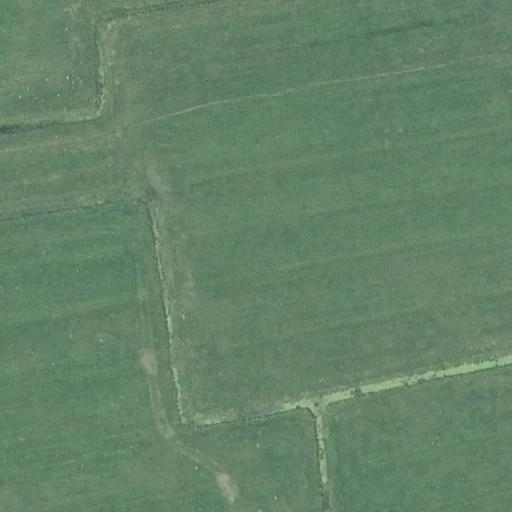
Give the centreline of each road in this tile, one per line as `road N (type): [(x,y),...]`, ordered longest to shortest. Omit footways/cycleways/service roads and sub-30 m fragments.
road 1 (track): [(237,511),(236,493),(220,472),(166,430),(140,273),(128,249),(92,232),(0,248)]
road 2 (track): [(56,0),(68,46),(65,75),(40,94),(0,99)]
